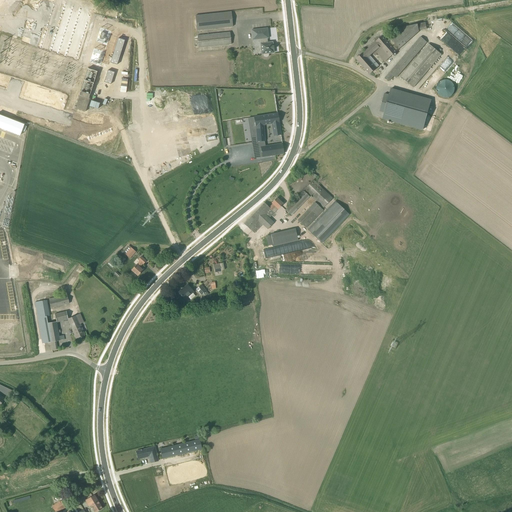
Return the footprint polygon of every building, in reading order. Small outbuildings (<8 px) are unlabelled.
[(231,12),(195,15),(197,30),(233,27),(231,12)] [(402,27),(387,41),(397,51),(412,38),(419,31),(427,29),(425,22),(418,24),(402,27)] [(451,22),(438,37),(460,56),(473,40),(460,29),(457,32),(459,34),(458,35),(459,36),(456,40),(451,35),(452,34),(449,32),(452,29),(454,30),(457,27),(451,22)] [(262,54),(263,54),(263,55),(263,56),(264,56),(264,57),(265,57),(265,58),(266,58),(267,58),(267,57),(268,57),(268,56),(269,56),(269,55),(269,53),(273,53),(273,49),(274,49),(274,46),(272,46),(271,43),(272,43),(272,42),(267,43),(267,38),(268,38),(267,28),(251,30),(252,40),(259,39),(259,44),(260,44),(262,54)] [(230,32),(197,36),(198,48),(231,45),(230,32)] [(385,62),(397,51),(387,41),(383,35),(356,59),(370,74),(379,66),(375,61),(370,56),(373,53),(375,56),(377,54),(385,62)] [(396,78),(427,42),(420,37),(385,77),(390,81),(394,76),(396,78)] [(414,87),(442,55),(429,44),(400,77),(414,87)] [(106,67),(103,77),(109,79),(113,69),(106,67)] [(432,78),(436,74),(434,72),(425,82),(431,88),(436,82),(432,78)] [(446,97),(448,97),(449,97),(451,96),(452,95),(453,94),(453,93),(454,92),(454,91),(455,89),(455,88),(454,86),(454,85),(453,83),(452,82),(451,82),(450,81),(449,80),(448,80),(446,80),(445,80),(444,80),(442,81),(441,81),(440,82),(439,83),(438,84),(437,85),(437,86),(437,88),(437,89),(437,91),(437,92),(438,93),(439,95),(441,96),(442,97),(443,97),(446,97)] [(385,94),(380,111),(384,112),(382,118),(423,130),(431,100),(391,89),(389,95),(385,94)] [(85,112),(90,98),(89,98),(90,94),(81,91),(75,108),(85,112)] [(281,135),(279,122),(278,113),(254,117),(255,125),(256,125),(257,141),(265,141),(265,124),(273,123),(274,136),(281,135)] [(0,114),(0,127),(20,136),(25,124),(0,114)] [(265,145),(261,146),(262,156),(272,155),(284,153),(282,143),(275,144),(265,145)] [(305,189),(324,208),(332,199),(313,180),(305,189)] [(291,216),(310,197),(304,191),(285,210),(291,216)] [(269,218),(282,203),(277,198),(272,203),(273,204),(269,207),(264,203),(244,224),(250,230),(254,233),(262,225),(267,229),(274,222),(269,218)] [(306,228),(323,210),(315,202),(298,220),(306,228)] [(312,230),(316,234),(322,229),(318,224),(312,230)] [(273,247),(298,241),(296,228),(270,234),(273,247)] [(130,258),(136,252),(129,245),(122,252),(125,254),(130,258)] [(143,264),(146,261),(141,256),(138,260),(139,261),(137,264),(131,270),(138,276),(142,270),(139,267),(142,264),(143,264)] [(184,299),(188,297),(192,293),(194,292),(188,285),(178,292),(184,299)] [(201,295),(206,291),(201,285),(196,289),(201,295)] [(69,303),(67,295),(49,299),(51,308),(69,303)] [(47,303),(49,303),(48,300),(35,302),(42,344),(51,342),(52,350),(57,349),(56,341),(65,340),(64,335),(63,335),(63,332),(60,333),(61,336),(59,336),(57,323),(68,320),(76,339),(85,335),(74,309),(55,314),(50,315),(47,303)] [(162,458),(201,448),(198,435),(194,436),(195,440),(160,448),(162,458)] [(157,461),(156,454),(154,447),(151,448),(136,451),(138,459),(149,456),(150,463),(157,461)] [(94,511),(96,511),(102,508),(94,495),(87,499),(91,506),(94,511)] [(55,511),(58,511),(65,508),(61,501),(52,506),(55,511)]
